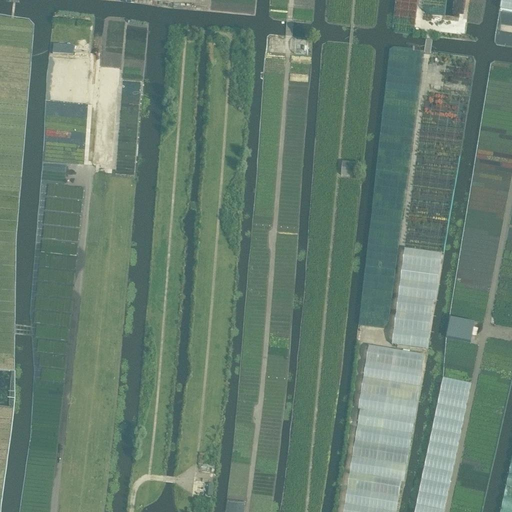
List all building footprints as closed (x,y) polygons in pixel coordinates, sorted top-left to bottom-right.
[(511,0),(501,0),(500,10),(511,11),(511,0)] [(53,45),(52,55),(73,56),(73,46),(53,45)] [(342,176),(357,178),(358,164),(343,163),(342,176)] [(440,255),(405,250),(392,345),(427,350),(440,255)] [(451,318),(446,338),(470,343),(475,323),(451,318)] [(343,511),(396,511),(423,356),(369,347),(358,409),(361,410),(343,511)]
